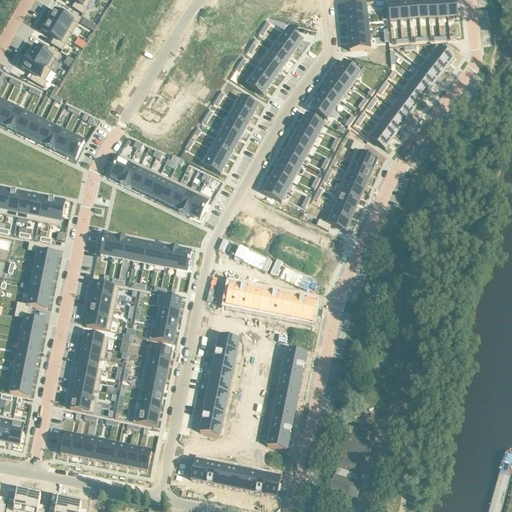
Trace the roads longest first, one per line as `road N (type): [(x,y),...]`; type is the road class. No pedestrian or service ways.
road 1 (residential): [(293,511),(336,303),(394,173),(475,60),(470,0)]
road 2 (residential): [(325,0),(325,58),(282,116),(210,252),(160,500)]
road 3 (residential): [(402,511),(503,0)]
road 4 (residential): [(32,474),(92,175),(200,0)]
road 5 (residential): [(32,474),(160,500)]
